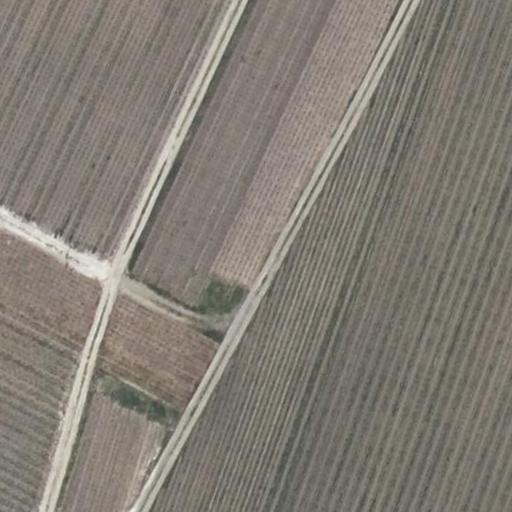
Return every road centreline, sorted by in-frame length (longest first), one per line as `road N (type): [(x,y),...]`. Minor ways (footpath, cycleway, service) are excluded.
road 1 (track): [(140,511),(410,0)]
road 2 (track): [(236,0),(108,269),(231,338)]
road 3 (track): [(45,511),(108,269),(0,214)]
